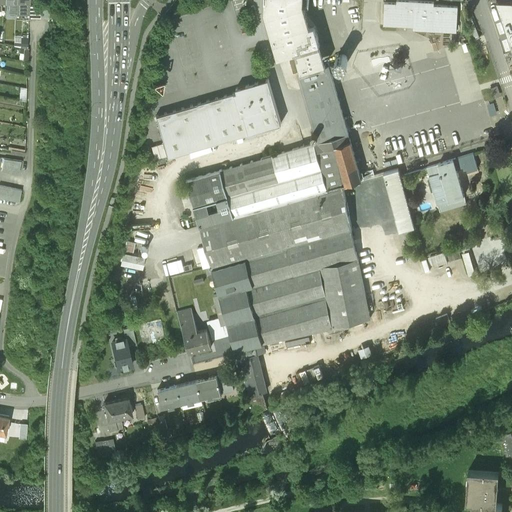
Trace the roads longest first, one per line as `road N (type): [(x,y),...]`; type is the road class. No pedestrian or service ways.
road 1 (primary): [(54,511),(57,391),(108,77)]
road 2 (unclassified): [(0,400),(53,400),(178,369)]
